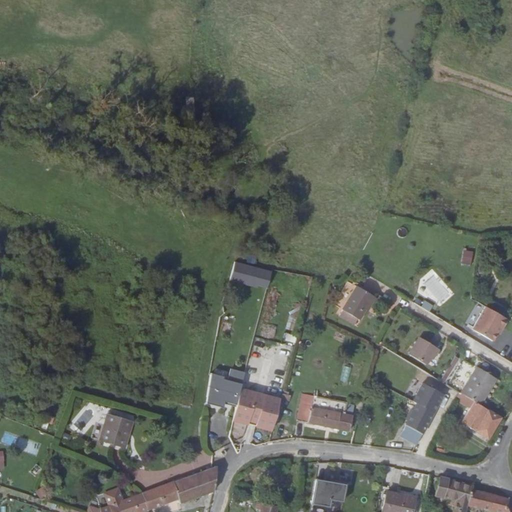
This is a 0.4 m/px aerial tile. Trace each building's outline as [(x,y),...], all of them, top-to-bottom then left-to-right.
[(460,264),(469,265),(471,252),(461,250),(460,264)] [(415,292),(422,289),(419,281),(412,284),(415,292)] [(361,326),(376,299),(360,290),(344,317),(361,326)] [(290,302),(284,329),(293,330),(299,304),(290,302)] [(509,320),(487,306),(473,330),(494,342),(502,328),(504,329),(509,320)] [(229,333),(231,323),(222,322),(221,332),(229,333)] [(293,343),(295,336),(285,333),(283,341),(293,343)] [(437,356),(441,350),(421,338),(411,355),(428,365),(434,355),(437,356)] [(496,378),(478,368),(463,393),(481,403),(496,378)] [(240,398),(242,391),(209,384),(206,405),(221,409),(236,413),(238,409),(240,398)] [(453,396),(457,389),(450,386),(447,393),(453,396)] [(459,400),(463,393),(457,389),(453,396),(459,400)] [(426,391),(401,438),(416,447),(443,400),(426,391)] [(464,423),(491,437),(503,416),(481,403),(463,393),(459,400),(473,408),(464,423)] [(289,399),(290,395),(287,394),(286,398),(284,398),(283,404),(291,405),(293,400),(289,399)] [(272,438),(280,407),(240,398),(238,409),(234,430),(272,438)] [(219,418),(221,409),(206,405),(204,414),(219,418)] [(290,424),(352,434),(355,417),(348,416),(348,412),(338,409),(336,414),(295,406),(290,424)] [(122,457),(130,430),(105,422),(97,450),(122,457)] [(388,486),(393,469),(386,467),(381,484),(388,486)] [(215,499),(216,475),(140,497),(144,511),(155,511),(176,506),(177,510),(215,499)] [(437,479),(434,498),(444,500),(448,481),(437,479)] [(444,500),(472,506),(475,490),(476,485),(448,481),(444,500)] [(319,511),(330,511),(334,489),(316,486),(312,511),(319,511)] [(488,511),(511,511),(511,497),(475,490),(472,506),(471,508),(488,511)] [(415,511),(417,501),(389,496),(385,511),(415,511)] [(144,511),(140,497),(110,505),(111,511),(144,511)]
